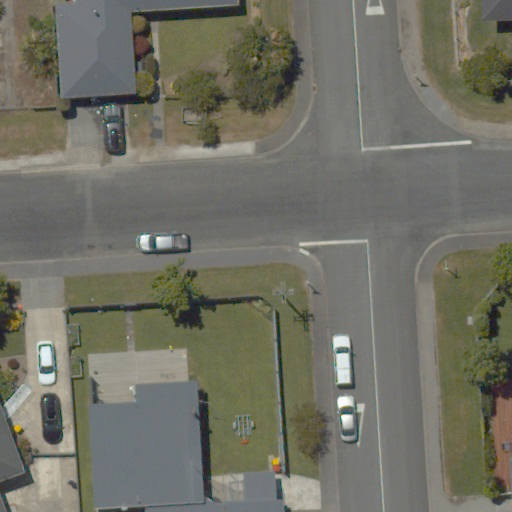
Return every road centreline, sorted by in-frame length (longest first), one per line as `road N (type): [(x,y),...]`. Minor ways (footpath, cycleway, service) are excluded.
road 1 (residential): [(0,217),(365,194)]
road 2 (residential): [(365,194),(385,511)]
road 3 (residential): [(353,0),(365,194)]
road 4 (residential): [(365,194),(511,186)]
